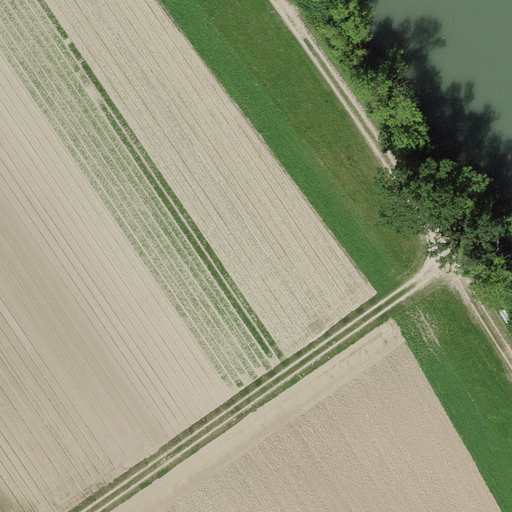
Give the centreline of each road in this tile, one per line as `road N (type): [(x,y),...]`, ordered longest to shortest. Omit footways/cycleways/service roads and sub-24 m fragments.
road 1 (track): [(95,511),(451,261)]
road 2 (track): [(511,348),(273,0)]
